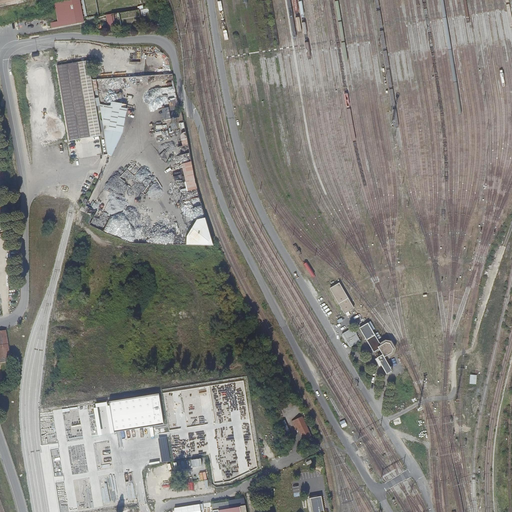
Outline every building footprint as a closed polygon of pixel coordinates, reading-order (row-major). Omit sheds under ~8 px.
[(52,27),(88,22),(84,0),(68,0),(70,17),(51,20),(52,27)] [(108,26),(115,25),(113,13),(107,13),(108,26)] [(27,166),(73,160),(58,66),(55,48),(9,56),(27,166)] [(58,66),(73,160),(104,154),(90,60),(58,66)] [(9,107),(11,105),(12,103),(12,100),(11,99),(10,98),(8,97),(5,97),(3,98),(1,101),(1,104),(3,107),(6,108),(9,107)] [(165,120),(172,119),(170,110),(179,109),(177,98),(168,100),(169,107),(163,109),(165,120)] [(109,106),(98,104),(106,154),(111,156),(122,134),(127,110),(121,108),(121,104),(110,102),(109,106)] [(189,192),(199,190),(192,162),(183,165),(189,192)] [(56,212),(63,211),(61,190),(49,192),(51,209),(56,208),(56,212)] [(191,200),(193,209),(202,206),(200,197),(191,200)] [(104,213),(109,216),(114,206),(109,203),(104,213)] [(104,233),(111,219),(97,211),(90,225),(104,233)] [(193,222),(192,246),(212,247),(215,246),(208,218),(193,222)] [(109,263),(124,270),(127,261),(121,258),(119,261),(111,258),(109,263)] [(352,309),(336,284),(329,288),(344,314),(352,309)] [(380,345),(378,343),(367,324),(358,329),(371,352),(377,349),(382,356),(386,355),(388,354),(390,351),(390,348),(388,345),(385,344),(382,344),(380,345)] [(351,328),(341,334),(348,347),(359,341),(351,328)] [(0,362),(11,361),(6,330),(0,330),(0,362)] [(283,414),(297,407),(294,399),(279,406),(283,414)] [(312,441),(301,419),(291,424),(294,430),(298,429),(304,445),(312,441)] [(206,460),(193,462),(195,481),(208,479),(206,460)] [(320,511),(321,511),(324,511),(321,495),(309,498),(311,511),(320,511)]
